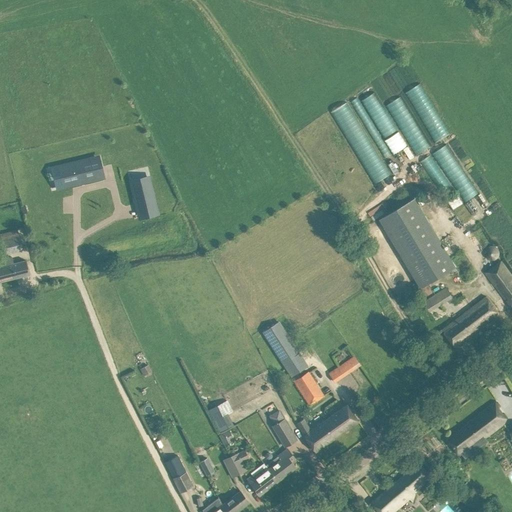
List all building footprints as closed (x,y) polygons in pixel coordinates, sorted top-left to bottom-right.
[(422,83),(407,91),(434,143),(450,135),(422,83)] [(411,158),(412,158),(379,91),(363,100),(361,96),(355,99),(384,159),(406,148),(411,158)] [(430,148),(403,96),(389,103),(416,155),(430,148)] [(333,110),(371,185),(390,176),(366,128),(352,100),(333,110)] [(464,203),(478,194),(448,144),(434,152),(464,203)] [(432,155),(422,160),(441,194),(451,189),(432,155)] [(59,169),(63,185),(102,176),(98,158),(80,162),(80,163),(67,166),(67,167),(59,169)] [(141,218),(146,216),(157,214),(148,177),(131,181),(139,211),(141,218)] [(414,198),(380,219),(422,288),(456,268),(414,198)] [(0,234),(0,254),(22,249),(17,230),(0,234)] [(498,246),(487,247),(488,260),(499,259),(498,246)] [(0,281),(29,274),(26,260),(13,263),(12,257),(0,259),(0,281)] [(511,277),(501,263),(496,267),(486,274),(511,307),(511,306),(511,277)] [(447,305),(457,299),(448,285),(423,302),(435,320),(450,310),(447,305)] [(473,335),(500,314),(486,296),(442,329),(456,347),(472,334),(473,335)] [(307,366),(303,360),(278,322),(263,332),(291,376),(307,366)] [(360,365),(357,360),(354,356),(329,373),(335,382),(360,365)] [(141,368),(145,376),(153,372),(149,364),(141,368)] [(309,371),(294,381),(310,405),(325,396),(309,371)] [(206,397),(220,391),(217,383),(203,388),(206,397)] [(338,402),(341,407),(347,403),(343,398),(338,402)] [(347,405),(326,419),(338,435),(358,421),(347,405)] [(470,424),(449,440),(461,456),(504,423),(492,406),(469,423),(470,424)] [(226,415),(216,419),(220,430),(230,427),(226,415)] [(296,424),(315,451),(338,435),(326,419),(312,429),(304,418),(296,424)] [(260,419),(249,424),(241,427),(250,445),(258,441),(268,436),(260,419)] [(273,426),(285,446),(296,440),(284,419),(273,426)] [(267,469),(277,481),(295,467),(295,466),(294,466),(291,462),(295,459),(287,449),(277,456),(265,466),(267,469)] [(230,457),(232,463),(239,476),(247,472),(243,464),(249,461),(244,451),(238,454),(230,457)] [(207,458),(200,461),(207,475),(214,471),(207,458)] [(434,479),(420,462),(372,502),(380,511),(395,511),(416,495),(415,494),(434,479)] [(239,476),(232,463),(226,466),(232,479),(239,476)] [(247,479),(259,495),(277,481),(267,469),(262,473),(258,468),(251,473),(253,475),(247,479)] [(184,473),(173,479),(180,493),(191,487),(184,473)] [(240,491),(223,504),(228,511),(236,511),(249,502),(240,491)] [(228,511),(223,504),(218,497),(201,510),(202,511),(228,511)]
